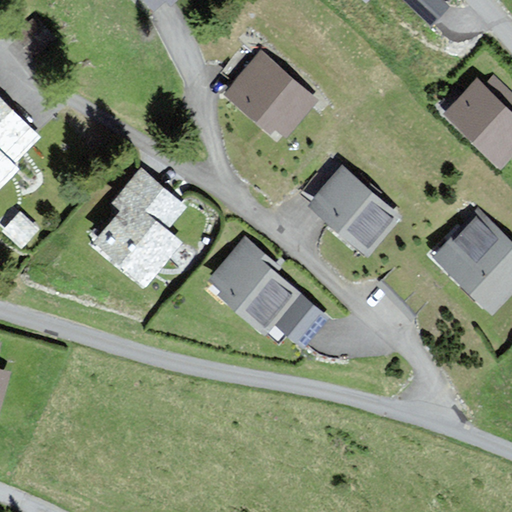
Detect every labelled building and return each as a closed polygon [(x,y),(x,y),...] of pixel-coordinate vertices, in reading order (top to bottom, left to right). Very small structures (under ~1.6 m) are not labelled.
[(411,0),(431,19),(449,0),(411,0)] [(54,38),(36,18),(17,35),(35,55),(54,38)] [(315,98),(262,54),(228,94),(270,128),(273,124),(285,133),(315,98)] [(511,96),(494,78),(484,88),(478,81),(448,111),(499,163),(511,150),(511,96)] [(36,136),(0,100),(0,183),(16,168),(10,162),(36,136)] [(397,216),(343,168),(312,203),(366,251),(397,216)] [(183,208),(142,172),(113,205),(121,212),(95,243),(143,284),(178,243),(164,231),(183,208)] [(511,287),(511,244),(478,212),(437,254),(493,308),(511,287)] [(273,264),(245,239),(213,277),(226,288),(222,293),(264,330),(274,319),(303,343),(324,318),(268,270),(273,264)]
